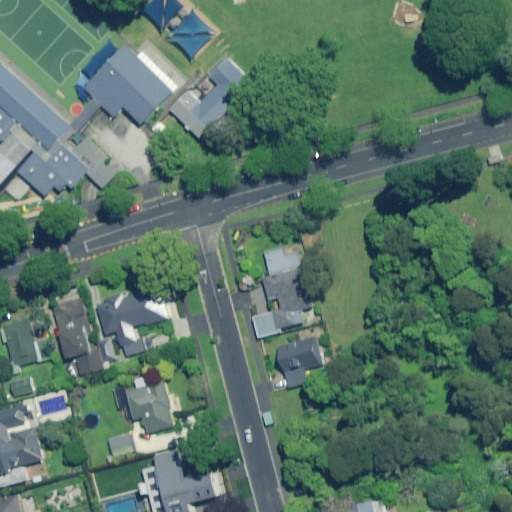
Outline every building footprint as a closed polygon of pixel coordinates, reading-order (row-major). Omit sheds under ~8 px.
[(179,93),(131,47),(99,80),(90,89),(120,118),(129,109),(147,126),(179,93)] [(75,126),(0,58),(0,102),(22,122),(53,151),(75,126)] [(260,86),(231,58),(214,76),(223,86),(205,104),(192,92),(174,110),(206,140),(260,86)] [(22,122),(0,102),(0,138),(5,142),(22,122)] [(39,153),(15,134),(0,150),(0,197),(22,173),(39,153)] [(80,149),(71,141),(50,163),(39,153),(22,173),(49,198),(58,187),(64,193),(71,185),(76,190),(90,174),(106,190),(120,176),(107,164),(112,158),(91,138),(80,149)] [(287,257),(285,249),(267,254),(273,277),(264,279),(269,302),(280,299),(283,310),(254,318),(259,339),(283,333),(282,330),(317,321),(311,296),(300,253),(287,257)] [(130,298),(128,291),(109,296),(112,307),(100,310),(106,336),(118,333),(125,357),(155,350),(152,337),(138,341),(135,328),(169,320),(161,290),(130,298)] [(0,328),(0,330),(4,344),(9,342),(14,359),(5,361),(10,377),(17,375),(21,374),(19,368),(41,361),(29,320),(0,328)] [(56,363),(74,359),(78,376),(102,370),(100,363),(116,359),(111,339),(95,343),(93,337),(88,338),(85,325),(48,334),(56,363)] [(311,383),(307,368),(321,364),(314,338),(278,347),(284,374),(288,388),(311,383)] [(34,392),(30,377),(9,383),(13,398),(34,392)] [(175,429),(165,383),(127,392),(126,386),(115,388),(120,409),(125,408),(128,423),(144,419),(147,435),(175,429)] [(0,489),(12,486),(29,482),(25,466),(43,461),(35,429),(10,435),(8,429),(28,424),(23,407),(0,413),(0,489)] [(135,453),(130,435),(109,441),(114,459),(135,453)] [(214,470),(187,477),(181,450),(156,457),(170,511),(196,511),(195,507),(222,500),(214,470)] [(0,511),(21,511),(17,497),(0,501),(0,511)] [(386,511),(383,500),(359,506),(360,511),(386,511)]
